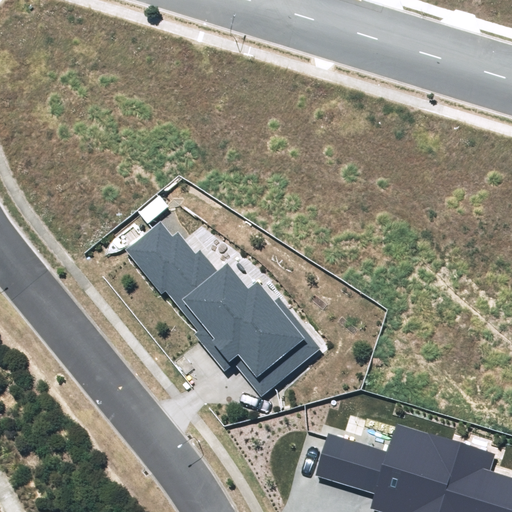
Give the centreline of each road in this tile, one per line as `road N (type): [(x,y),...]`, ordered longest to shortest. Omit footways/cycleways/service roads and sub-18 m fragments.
road 1 (residential): [(212,511),(0,235)]
road 2 (residential): [(261,4),(511,79)]
